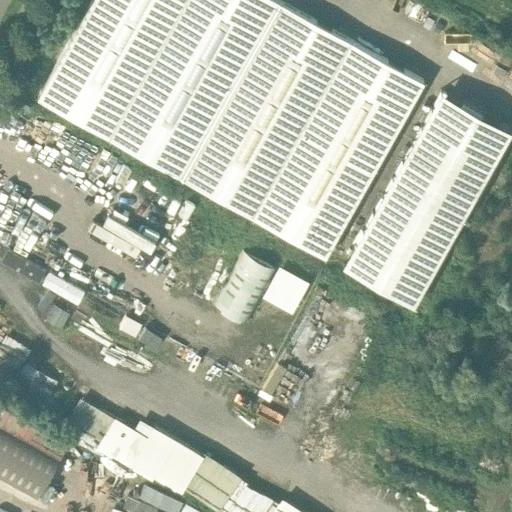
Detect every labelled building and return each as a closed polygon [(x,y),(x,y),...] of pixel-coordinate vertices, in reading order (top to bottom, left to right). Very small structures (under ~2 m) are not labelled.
[(92,0),(38,98),(109,137),(185,0),(92,0)] [(278,0),(185,0),(109,137),(181,177),(279,0),(278,0)] [(279,0),(181,177),(253,217),(351,40),(279,0)] [(351,40),(253,217),(325,257),(423,80),(351,40)] [(441,90),(343,265),(413,304),(511,129),(441,90)] [(291,309),(306,279),(242,247),(212,305),(247,323),(261,294),(291,309)] [(70,311),(52,303),(45,317),(63,326),(70,311)] [(224,511),(314,511),(147,425),(145,430),(78,396),(62,428),(224,511)] [(59,457),(0,424),(0,474),(38,496),(59,457)]
